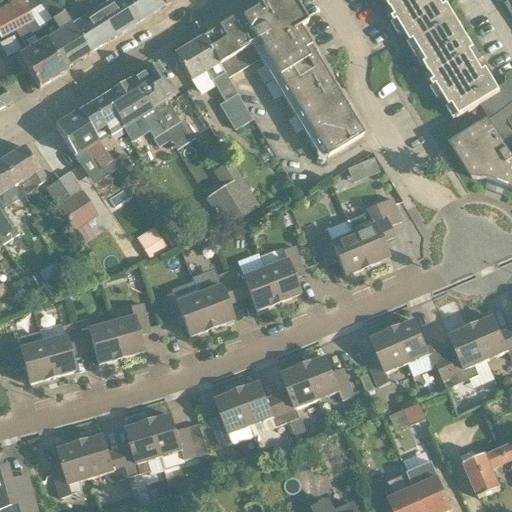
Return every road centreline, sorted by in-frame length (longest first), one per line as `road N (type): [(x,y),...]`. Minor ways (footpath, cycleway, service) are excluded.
road 1 (residential): [(25,423),(271,348),(475,257)]
road 2 (residential): [(475,257),(451,209),(420,187),(374,116),(351,36),(328,0)]
road 3 (residential): [(0,128),(224,0)]
